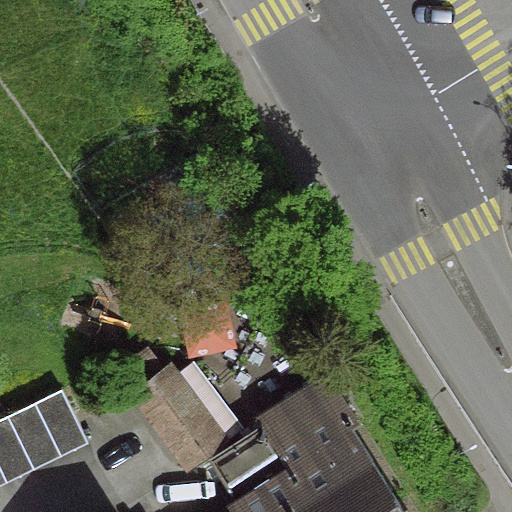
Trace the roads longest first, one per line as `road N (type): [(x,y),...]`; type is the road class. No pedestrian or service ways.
road 1 (residential): [(511,360),(377,130)]
road 2 (residential): [(377,130),(511,45)]
road 3 (residential): [(377,130),(303,0)]
